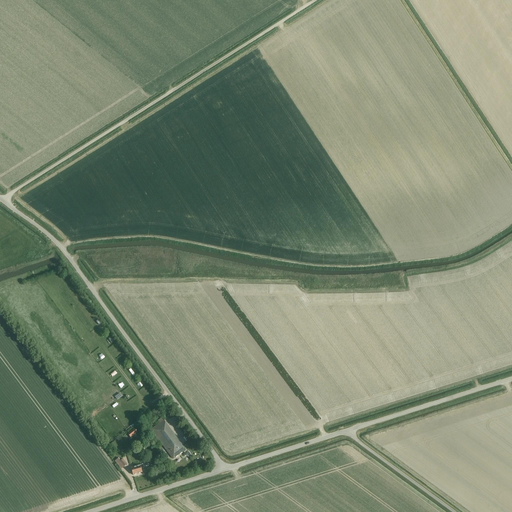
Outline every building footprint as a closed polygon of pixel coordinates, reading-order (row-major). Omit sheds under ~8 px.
[(162,405),(169,415),(173,412),(166,402),(162,405)] [(173,459),(185,450),(163,421),(148,432),(150,434),(153,432),(173,459)] [(127,434),(130,438),(138,433),(134,428),(127,434)] [(115,461),(121,469),(127,464),(123,459),(120,461),(118,458),(115,461)] [(131,468),(133,475),(142,472),(141,469),(144,468),(143,465),(131,468)]
